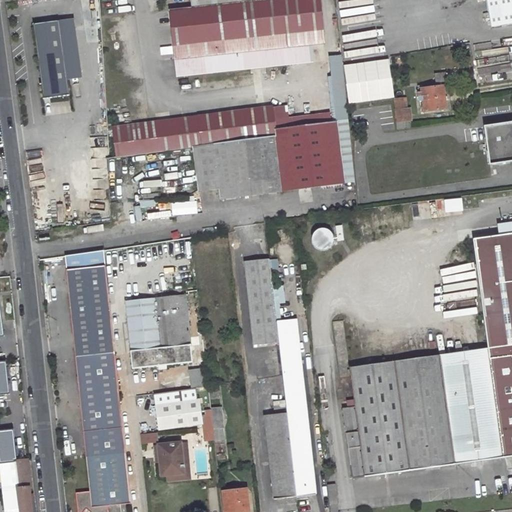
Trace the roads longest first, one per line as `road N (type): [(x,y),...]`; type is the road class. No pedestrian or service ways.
road 1 (unclassified): [(0,41),(51,511)]
road 2 (unknown): [(341,498),(322,301),(381,257),(511,202)]
road 3 (unknown): [(511,477),(341,498)]
road 4 (unknown): [(511,30),(480,31),(393,1)]
